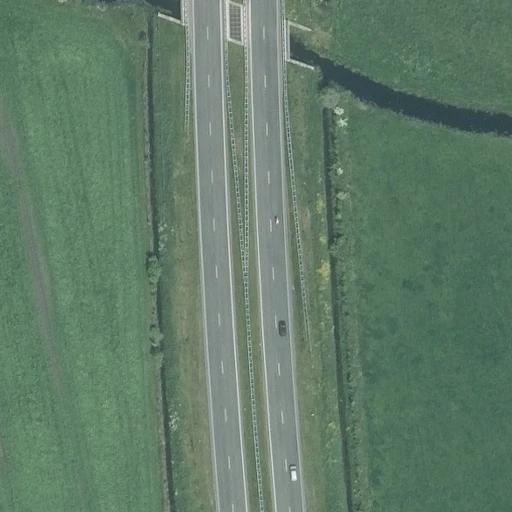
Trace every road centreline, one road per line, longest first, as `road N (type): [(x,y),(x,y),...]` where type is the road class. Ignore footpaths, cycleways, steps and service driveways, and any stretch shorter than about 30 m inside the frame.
road 1 (trunk): [(288,511),(262,0)]
road 2 (trunk): [(206,0),(230,511)]
